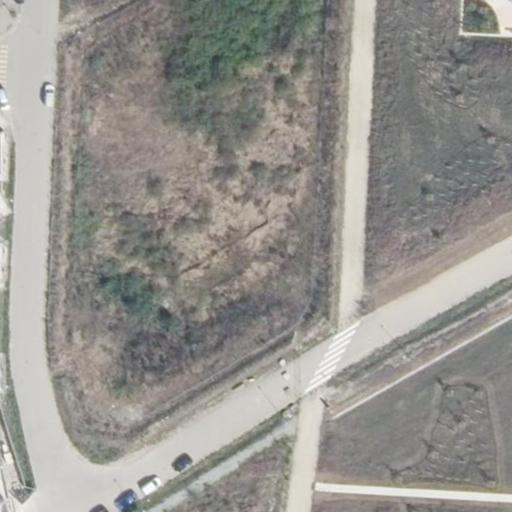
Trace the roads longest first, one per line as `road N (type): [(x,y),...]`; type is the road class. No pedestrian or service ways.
road 1 (residential): [(81,511),(26,373),(37,46),(0,64)]
road 2 (residential): [(84,511),(127,478),(511,258)]
